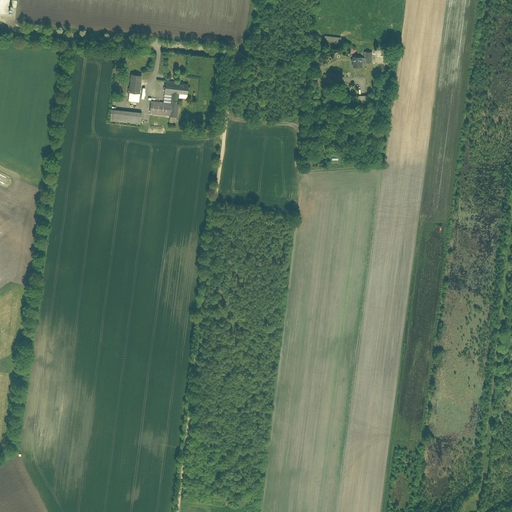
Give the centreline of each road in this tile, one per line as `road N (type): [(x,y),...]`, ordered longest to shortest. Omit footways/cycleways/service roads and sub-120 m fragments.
road 1 (track): [(175,511),(237,50)]
road 2 (track): [(473,511),(511,214)]
road 3 (residential): [(0,27),(237,50)]
